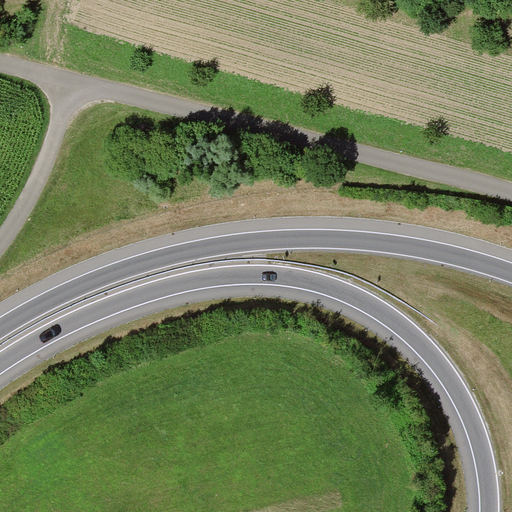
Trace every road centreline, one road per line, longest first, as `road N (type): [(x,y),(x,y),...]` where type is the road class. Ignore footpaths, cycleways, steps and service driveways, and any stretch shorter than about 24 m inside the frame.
road 1 (motorway): [(0,362),(63,324),(181,281),(236,273),(317,281),(386,313),(427,348),(459,392),(480,445),(489,511)]
road 2 (motorway): [(511,277),(355,239),(272,238),(117,271),(0,329)]
road 3 (track): [(0,59),(511,192)]
road 4 (track): [(75,78),(38,181),(0,240)]
